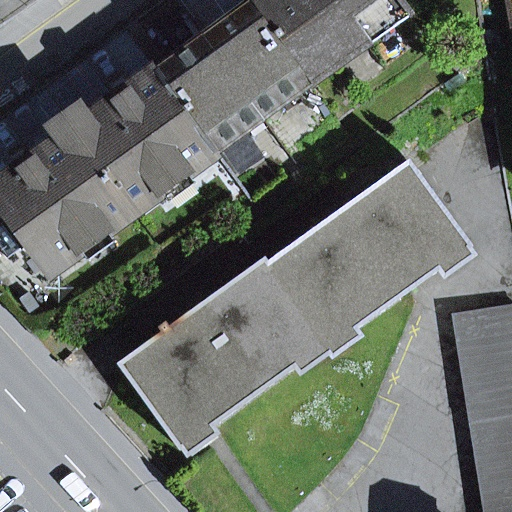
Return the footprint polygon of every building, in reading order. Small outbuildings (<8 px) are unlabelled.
[(206,36),(250,5),(246,0),(181,0),(181,1),(206,36)] [(310,86),(411,13),(402,0),(256,0),(251,4),(310,86)] [(158,71),(217,153),(263,119),(204,38),(206,36),(181,1),(142,29),(160,55),(172,46),(179,55),(158,71)] [(204,38),(263,119),(310,86),(251,4),(250,5),(206,36),(204,38)] [(0,195),(0,184),(62,139),(53,127),(81,107),(90,120),(158,71),(179,55),(172,46),(160,55),(142,29),(0,131),(0,220),(12,212),(0,195)] [(0,195),(12,212),(16,217),(33,241),(54,270),(81,251),(108,231),(161,193),(189,173),(217,153),(158,71),(90,120),(81,107),(53,127),(62,139),(0,184),(0,195)] [(323,346),(326,351),(470,247),(410,163),(269,265),(268,266),(325,345),(323,346)] [(161,193),(171,205),(198,185),(189,173),(161,193)] [(33,241),(16,217),(0,228),(0,245),(9,258),(33,241)] [(81,251),(90,263),(117,243),(108,231),(81,251)] [(268,266),(269,265),(266,261),(172,329),(167,324),(161,329),(165,334),(122,365),(182,449),(323,346),(325,345),(268,266)] [(491,511),(511,511),(511,305),(460,314),(491,511)]
